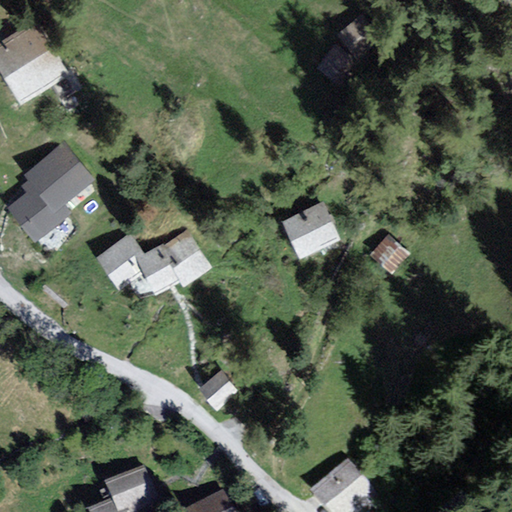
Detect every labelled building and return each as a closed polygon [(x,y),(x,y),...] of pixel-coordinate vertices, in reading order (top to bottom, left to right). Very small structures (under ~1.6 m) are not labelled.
[(31,20),(0,37),(0,80),(11,100),(61,73),(31,20)] [(360,55),(340,41),(320,69),(340,84),(360,55)] [(24,194),(4,208),(29,243),(68,216),(37,171),(17,184),(24,194)] [(322,206),(278,221),(290,256),(334,240),(322,206)] [(393,234),(375,254),(395,271),(412,252),(393,234)] [(133,240),(96,258),(111,290),(135,279),(141,292),(197,266),(183,236),(141,256),(133,240)] [(220,362),(193,382),(213,409),(240,389),(220,362)] [(310,494),(329,511),(351,511),(377,485),(346,456),(310,494)] [(140,471),(100,484),(109,511),(149,511),(153,511),(140,471)] [(218,511),(213,502),(189,511),(218,511)]
